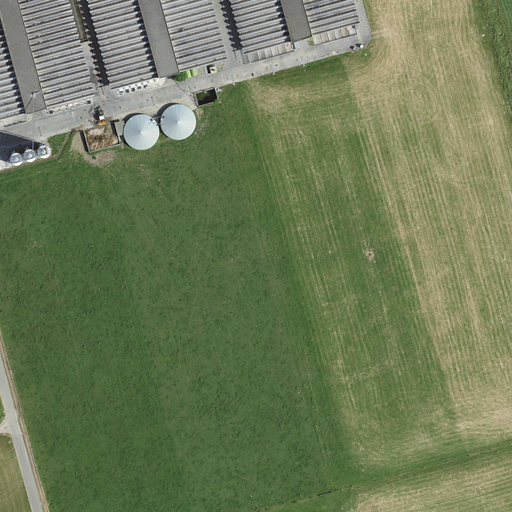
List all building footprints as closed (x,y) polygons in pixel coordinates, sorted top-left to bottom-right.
[(0,0),(0,122),(95,97),(68,0),(85,0),(110,92),(228,60),(211,0),(228,0),(243,56),(360,24),(353,0),(0,0)] [(195,122),(193,115),(188,109),(181,106),(174,106),(167,108),(162,114),(160,120),(160,128),(163,134),(169,139),(176,141),(183,139),(190,135),(194,129),(195,122)] [(158,132),(156,125),(151,120),(145,116),(137,116),(130,119),(125,124),(123,131),(123,138),(127,144),(132,149),(139,151),(147,150),(153,146),(157,139),(158,132)] [(48,155),(49,154),(50,152),(50,150),(49,148),(48,146),(47,145),(45,144),(43,144),(41,145),(39,146),(38,148),(37,150),(37,152),(38,154),(40,156),(42,157),(44,157),(46,156),(48,155)] [(33,160),(35,158),(36,156),(36,154),(35,152),(34,150),(33,149),(31,148),(29,148),(27,149),(25,150),(23,152),(23,154),(23,156),(24,158),(25,160),(27,161),(30,161),(32,161),(33,160)] [(20,164),(21,162),(22,160),(22,158),(22,156),(21,154),(19,153),(17,152),(15,152),(13,153),(11,154),(10,156),(9,158),(10,160),(10,162),(12,164),(14,165),(16,165),(18,165),(20,164)]
